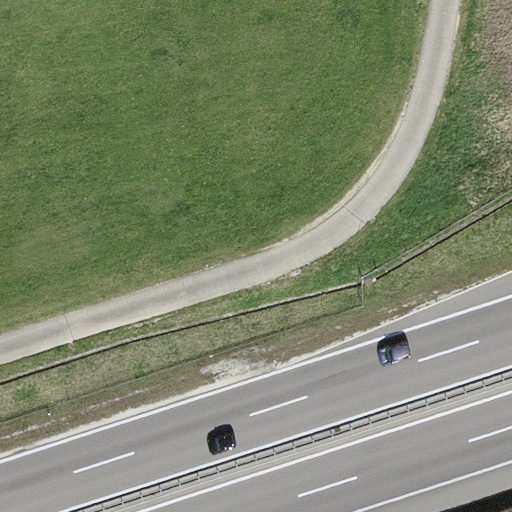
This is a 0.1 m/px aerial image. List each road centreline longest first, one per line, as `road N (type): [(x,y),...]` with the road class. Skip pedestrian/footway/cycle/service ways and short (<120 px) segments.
road 1 (track): [(445,0),(429,88),(406,148),(384,185),(330,234),(292,255),(0,349)]
road 2 (motorway): [(511,330),(0,495)]
road 3 (motorway): [(248,511),(511,426)]
